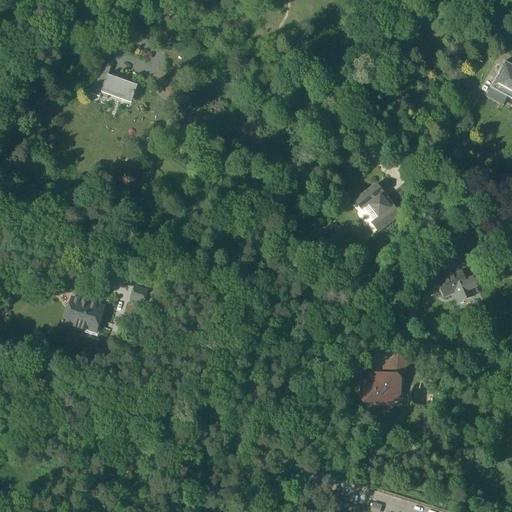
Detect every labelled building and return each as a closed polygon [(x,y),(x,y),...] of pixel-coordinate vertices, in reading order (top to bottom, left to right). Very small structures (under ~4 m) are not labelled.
[(172,30),(163,25),(158,34),(167,39),(172,30)] [(115,41),(102,37),(96,54),(109,58),(115,41)] [(511,66),(504,62),(490,88),(511,100),(511,66)] [(111,69),(102,65),(91,95),(100,98),(102,93),(109,96),(110,93),(130,101),(132,95),(134,96),(135,93),(133,92),(135,88),(108,77),(111,69)] [(401,216),(376,184),(354,201),(361,210),(364,208),(374,222),(372,224),(379,233),(401,216)] [(431,266),(425,262),(418,274),(424,277),(431,266)] [(462,272),(436,284),(438,288),(437,289),(438,290),(439,289),(443,298),(444,298),(443,296),(444,297),(446,297),(447,296),(448,295),(448,294),(449,296),(456,293),(454,290),(467,284),(462,272)] [(148,292),(135,288),(131,300),(144,304),(148,292)] [(82,301),(72,298),(69,309),(68,309),(62,325),(74,329),(74,328),(86,332),(85,334),(98,338),(100,328),(99,328),(105,308),(99,306),(99,307),(91,304),(89,301),(85,299),(82,301)] [(397,376),(362,374),(361,399),(365,404),(372,404),(377,400),(395,402),(400,397),(400,391),(396,386),(397,376)] [(366,511),(367,509),(337,500),(334,508),(343,511),(342,511),(366,511)]
